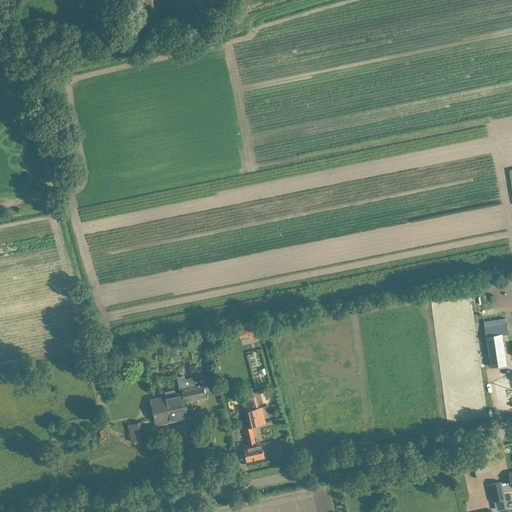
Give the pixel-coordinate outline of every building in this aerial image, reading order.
[(250,338),(260,336),(257,324),(247,326),(250,338)] [(484,327),(490,367),(506,364),(501,335),(508,334),(507,324),(484,327)] [(256,373),(267,370),(262,352),(251,355),(256,373)] [(188,398),(189,401),(205,397),(202,385),(206,384),(204,374),(184,379),(183,375),(177,377),(180,389),(181,388),(182,392),(175,394),(174,390),(166,392),(167,396),(151,400),(156,424),(188,417),(184,399),(188,398)] [(261,407),(258,408),(255,395),(241,399),(244,411),(241,412),(249,446),(244,447),(247,461),(264,457),(261,443),(255,445),(250,426),(265,423),(261,407)] [(131,442),(144,439),(140,422),(127,424),(131,442)] [(238,429),(232,430),(234,441),(240,440),(238,429)] [(218,449),(194,450),(195,468),(206,467),(205,461),(219,460),(218,449)] [(501,482),(489,485),(492,502),(504,499),(503,492),(511,489),(511,472),(508,473),(510,481),(506,482),(506,485),(501,486),(501,482)]
